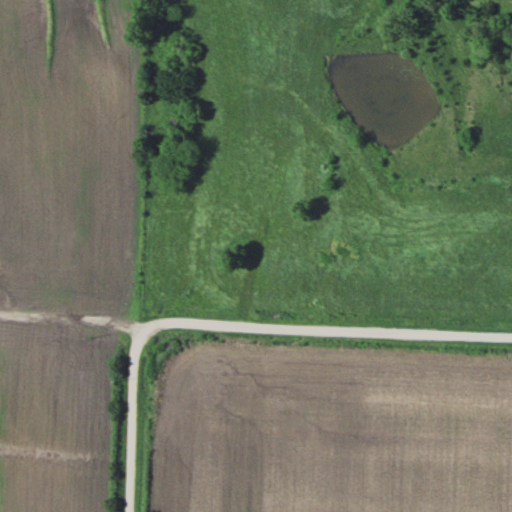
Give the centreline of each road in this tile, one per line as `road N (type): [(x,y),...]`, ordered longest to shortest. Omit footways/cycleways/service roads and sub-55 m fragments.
road 1 (residential): [(511,335),(139,327)]
road 2 (residential): [(127,511),(139,327)]
